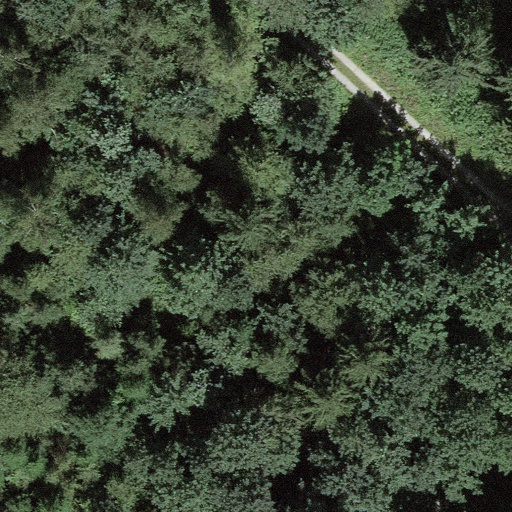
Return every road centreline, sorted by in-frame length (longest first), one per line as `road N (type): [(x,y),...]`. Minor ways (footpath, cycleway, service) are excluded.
road 1 (track): [(271,0),(511,221)]
road 2 (track): [(511,447),(386,511)]
